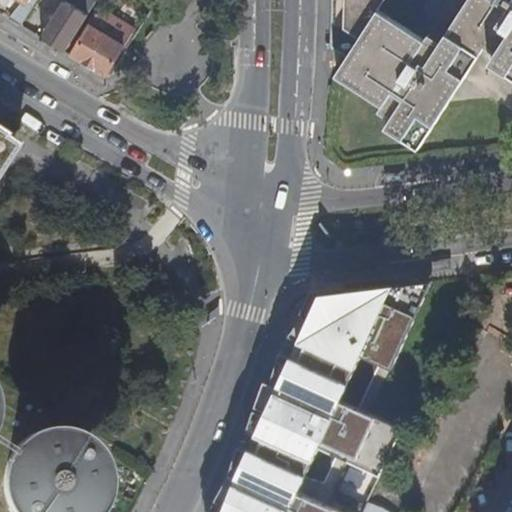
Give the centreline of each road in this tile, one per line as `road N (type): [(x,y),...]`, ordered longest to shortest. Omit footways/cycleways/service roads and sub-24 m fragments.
road 1 (unclassified): [(0,88),(261,249)]
road 2 (unclassified): [(265,191),(187,159),(0,50)]
road 3 (secondary): [(176,511),(206,442),(261,249)]
road 4 (residential): [(261,249),(324,261),(511,241)]
road 5 (residential): [(511,180),(309,205),(265,191)]
road 6 (secondary): [(265,191),(296,139),(296,0)]
road 7 (secondary): [(261,0),(257,131),(265,191)]
